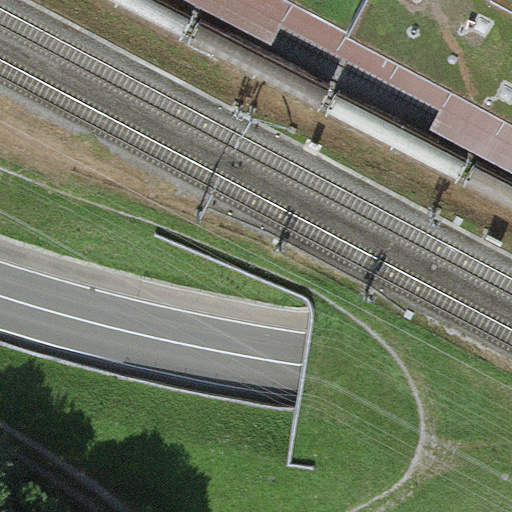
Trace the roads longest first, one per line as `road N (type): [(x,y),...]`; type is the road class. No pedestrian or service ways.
road 1 (primary): [(0,295),(110,330),(308,370),(511,389)]
road 2 (track): [(118,511),(0,432)]
